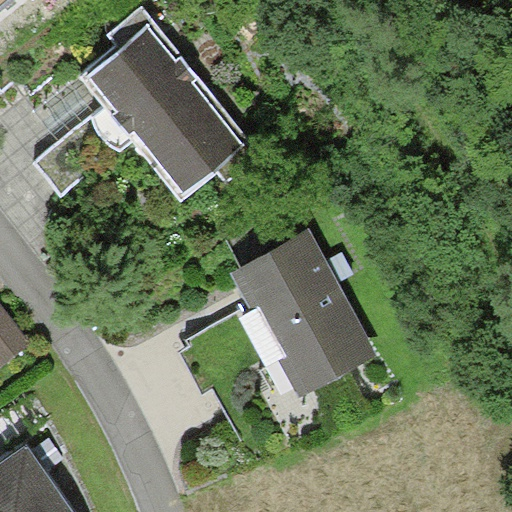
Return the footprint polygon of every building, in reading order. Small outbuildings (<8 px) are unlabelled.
[(0,0),(0,19),(25,0),(0,0)] [(264,160),(142,9),(107,37),(118,50),(79,82),(98,106),(30,160),(61,198),(131,142),(181,205),(215,179),(225,191),(264,160)] [(393,384),(310,233),(230,278),(246,306),(190,338),(198,345),(180,355),(202,395),(220,386),(258,457),(393,384)] [(0,306),(0,360),(2,363),(28,343),(0,306)] [(72,511),(26,444),(0,461),(0,511),(72,511)]
